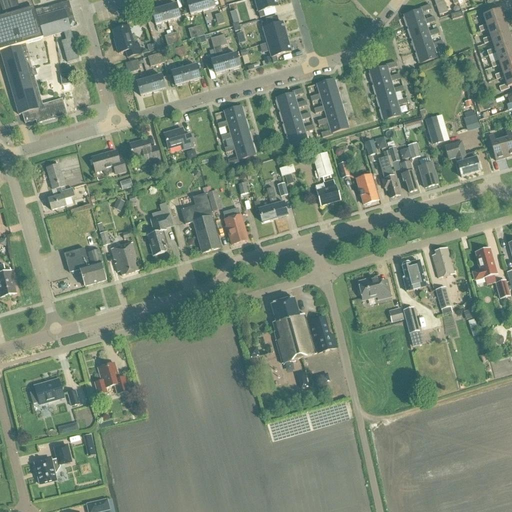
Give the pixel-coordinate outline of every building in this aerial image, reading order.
[(0,0),(0,21),(21,16),(34,12),(30,0),(0,0)] [(194,0),(186,3),(190,17),(202,13),(198,0),(194,0)] [(212,0),(198,0),(202,13),(215,9),(212,0)] [(275,0),(254,0),(260,20),(265,18),(263,13),(275,9),(278,8),(275,0)] [(433,0),(439,17),(446,14),(442,2),(447,0),(451,0),(454,6),(459,4),(457,0),(433,0)] [(34,12),(21,16),(23,23),(23,24),(28,42),(29,44),(71,32),(70,30),(76,28),(69,3),(42,11),(42,10),(34,12)] [(177,5),(164,9),(168,23),(181,19),(177,5)] [(404,17),(408,29),(425,23),(424,21),(422,14),(427,12),(426,7),(419,10),(420,12),(404,17)] [(164,9),(152,12),(156,27),(168,23),(164,9)] [(480,34),(488,31),(487,29),(505,23),(500,11),(483,17),(486,26),(479,29),(480,34)] [(463,18),(461,13),(451,16),(452,21),(463,18)] [(218,27),(225,25),(222,15),(215,17),(218,27)] [(0,52),(20,47),(26,45),(29,44),(28,42),(23,24),(23,23),(21,16),(0,21),(0,52)] [(408,29),(412,41),(429,35),(428,33),(426,26),(431,24),(430,19),(424,21),(425,23),(408,29)] [(266,23),(261,24),(267,44),(287,38),(283,24),(267,29),(266,23)] [(484,46),(492,43),(491,41),(509,35),(505,23),(487,29),(488,31),(490,38),(483,41),(484,46)] [(134,46),(128,27),(113,32),(117,45),(116,45),(119,55),(125,53),(127,59),(143,54),(140,45),(134,46)] [(202,27),(199,28),(195,29),(198,39),(205,37),(202,27)] [(188,31),(190,37),(191,41),(198,39),(195,29),(188,31)] [(412,41),(416,53),(433,48),(432,45),(430,38),(435,36),(434,31),(428,33),(429,35),(412,41)] [(171,36),(174,46),(181,44),(178,34),(171,36)] [(488,57),(496,55),(495,53),(511,47),(511,44),(509,35),(491,41),(492,43),(494,50),(487,53),(488,57)] [(78,36),(67,39),(73,60),(84,57),(78,36)] [(174,46),(171,36),(165,37),(167,48),(174,46)] [(227,73),(239,69),(235,55),(224,58),(221,48),(227,46),(224,36),(217,38),(227,73)] [(213,70),(215,76),(227,73),(217,38),(211,40),(217,60),(211,62),(211,60),(205,62),(208,71),(213,70)] [(287,38),(267,44),(273,65),(278,64),(276,58),(291,54),(287,38)] [(433,48),(416,53),(420,65),(437,60),(434,50),(440,48),(438,43),(432,45),(433,48)] [(20,47),(0,52),(19,116),(23,115),(24,120),(25,123),(25,124),(25,125),(26,125),(27,125),(30,124),(36,122),(37,125),(42,124),(67,116),(66,113),(65,108),(63,101),(62,100),(43,106),(35,78),(37,77),(35,69),(32,70),(30,62),(30,61),(26,45),(20,47)] [(492,69),(500,67),(499,65),(511,60),(511,47),(495,53),(496,55),(498,62),(491,65),(492,69)] [(185,48),(178,50),(181,60),(187,58),(185,48)] [(181,60),(178,50),(171,52),(174,62),(181,60)] [(161,55),(155,57),(157,67),(164,65),(161,55)] [(157,67),(155,57),(148,59),(151,69),(157,67)] [(497,81),(504,79),(503,77),(511,73),(511,60),(499,65),(500,67),(502,74),(495,77),(497,81)] [(133,74),(140,72),(137,62),(130,64),(133,74)] [(369,73),(373,85),(390,80),(389,78),(387,71),(393,69),(392,64),(385,66),(385,68),(369,73)] [(187,65),(183,67),(188,84),(200,80),(196,67),(188,69),(187,65)] [(179,71),(172,73),(176,87),(188,84),(183,67),(178,68),(179,71)] [(511,73),(503,77),(504,79),(506,86),(499,89),(501,93),(509,90),(508,89),(511,87),(511,73)] [(68,75),(62,76),(60,77),(61,86),(62,86),(70,85),(68,75)] [(160,77),(149,80),(153,94),(164,91),(160,77)] [(373,85),(376,97),(393,92),(393,90),(391,83),(397,81),(395,77),(389,78),(390,80),(373,85)] [(153,94),(149,80),(143,82),(142,78),(138,79),(139,83),(137,84),(141,98),(153,94)] [(315,102),(321,100),(321,98),(338,93),(334,81),(317,86),(320,96),(314,98),(315,102)] [(400,93),(399,89),(393,90),(393,92),(376,97),(380,110),(397,105),(396,103),(394,95),(400,93)] [(276,100),(280,112),(297,107),(296,105),(294,98),(300,96),(299,91),(292,93),(292,95),(276,100)] [(319,114),(325,113),(324,111),(341,106),(338,93),(321,98),(321,100),(323,108),(317,110),(319,114)] [(483,99),(475,102),(480,114),(492,110),(489,103),(485,105),(483,99)] [(397,105),(380,110),(383,122),(400,117),(398,107),(404,106),(402,101),(396,103),(397,105)] [(280,112),(283,124),(300,119),(300,117),(298,110),(304,108),(302,103),(296,105),(297,107),(280,112)] [(322,126),(328,125),(328,123),(345,118),(341,106),(324,111),(325,113),(327,120),(321,122),(322,126)] [(222,129),(228,127),(228,125),(245,120),(241,108),(224,113),(227,123),(221,124),(222,129)] [(463,115),(467,131),(479,127),(475,112),(463,115)] [(283,124),(287,137),(304,132),(303,129),(301,122),(307,120),(306,115),(300,117),(300,119),(283,124)] [(328,123),(328,125),(331,132),(325,134),(326,139),(333,137),(332,135),(348,130),(345,118),(328,123)] [(226,141),(232,140),(231,137),(248,133),(245,120),(228,125),(228,127),(231,135),(225,137),(226,141)] [(403,125),(404,130),(422,124),(421,120),(403,125)] [(438,124),(427,127),(432,147),(444,144),(438,124)] [(304,132),(287,137),(291,149),(308,144),(305,134),(311,132),(309,128),(303,129),(304,132)] [(182,151),(194,148),(190,136),(184,137),(182,130),(164,136),(168,151),(181,147),(182,151)] [(501,142),(506,160),(511,158),(511,138),(510,132),(505,133),(507,140),(501,142)] [(229,154),(235,152),(235,150),(252,145),(248,133),(231,137),(232,140),(234,147),(228,149),(229,154)] [(384,137),(376,140),(379,149),(387,146),(384,137)] [(506,160),(501,142),(495,143),(493,137),(488,138),(495,163),(506,160)] [(370,138),(364,140),(369,158),(377,155),(373,142),(371,143),(370,138)] [(151,166),(150,163),(160,160),(156,148),(150,149),(148,140),(130,146),(134,160),(138,158),(142,169),(151,166)] [(461,179),(480,174),(476,160),(475,160),(473,154),(465,157),(461,143),(444,148),(448,162),(455,160),(457,165),(456,166),(457,170),(459,171),(461,179)] [(235,150),(235,152),(238,159),(232,161),(233,166),(240,164),(239,162),(255,157),(252,145),(235,150)] [(411,161),(420,159),(416,145),(407,148),(408,150),(411,159),(411,161)] [(396,148),(389,150),(392,165),(400,163),(396,148)] [(189,160),(196,158),(194,150),(187,152),(189,160)] [(408,150),(399,152),(402,162),(411,159),(408,150)] [(111,170),(113,169),(115,177),(127,173),(123,160),(119,161),(116,152),(91,160),(95,174),(103,172),(104,176),(106,176),(111,175),(112,173),(111,170)] [(319,181),(333,177),(327,155),(312,159),(319,181)] [(378,161),(383,177),(384,181),(382,182),(384,190),(387,189),(391,200),(399,198),(393,178),(387,158),(378,161)] [(409,195),(418,192),(415,184),(416,184),(413,173),(411,173),(409,164),(408,164),(408,161),(405,162),(406,165),(401,166),(403,176),(401,176),(404,184),(406,183),(409,195)] [(346,164),(338,166),(342,180),(350,178),(346,164)] [(438,186),(432,165),(418,169),(425,190),(438,186)] [(47,170),(48,172),(53,191),(56,191),(57,195),(66,192),(65,188),(59,166),(47,170)] [(291,175),(284,178),(287,187),(294,184),(291,175)] [(275,178),(277,187),(281,199),(288,197),(284,185),(282,176),(275,178)] [(370,205),(378,202),(370,177),(356,181),(359,188),(357,190),(358,193),(360,194),(364,207),(365,206),(367,207),(370,206),(370,205)] [(130,180),(120,184),(123,192),(133,189),(130,180)] [(335,188),(333,182),(323,185),(324,191),(316,193),(320,208),(340,202),(336,187),(335,188)] [(241,198),(248,196),(245,185),(238,187),(241,198)] [(271,207),(275,221),(288,217),(284,204),(277,206),(273,189),(266,191),(271,207)] [(66,192),(57,195),(58,198),(48,201),(51,212),(66,208),(64,201),(75,198),(73,190),(66,192)] [(207,195),(212,214),(222,211),(217,192),(207,195)] [(195,207),(181,211),(186,226),(194,223),(200,246),(202,246),(204,254),(219,250),(211,219),(213,218),(208,202),(206,195),(192,199),(195,207)] [(118,200),(113,210),(120,213),(125,204),(118,200)] [(275,221),(271,207),(261,210),(259,202),(254,204),(257,213),(259,212),(262,225),(275,221)] [(161,213),(152,216),(153,221),(170,216),(167,205),(160,207),(161,213)] [(173,228),(170,216),(153,221),(155,228),(155,229),(156,235),(148,237),(154,257),(164,254),(165,254),(167,251),(166,250),(167,249),(164,242),(165,241),(163,233),(166,232),(166,230),(173,228)] [(248,242),(240,217),(225,222),(232,247),(248,242)] [(97,226),(100,236),(104,248),(111,246),(107,234),(105,235),(102,224),(97,226)] [(122,278),(139,273),(136,264),(138,263),(132,245),(111,251),(118,274),(120,274),(122,278)] [(89,267),(84,250),(64,256),(70,275),(80,271),(85,288),(106,282),(101,264),(103,264),(99,251),(88,254),(91,267),(89,267)] [(454,276),(447,250),(435,253),(435,257),(432,258),(438,281),(454,276)] [(494,269),(489,251),(475,255),(479,266),(478,267),(480,271),(480,272),(472,274),(475,282),(494,277),(492,269),(494,269)] [(426,289),(419,263),(410,266),(408,264),(403,265),(403,266),(402,268),(405,280),(403,280),(406,294),(426,289)] [(0,267),(0,293),(1,299),(17,295),(10,271),(5,272),(4,266),(0,267)] [(378,302),(391,298),(388,284),(381,285),(379,278),(370,280),(371,282),(358,285),(359,290),(358,292),(359,296),(361,297),(362,301),(377,297),(378,302)] [(495,285),(500,301),(510,298),(506,282),(495,285)] [(441,311),(451,308),(445,288),(435,291),(441,311)] [(282,366),(316,356),(304,316),(299,317),(294,300),(271,306),(276,324),(273,325),(275,333),(274,334),(276,342),(276,343),(282,366)] [(392,325),(404,322),(400,309),(389,312),(391,323),(392,325)] [(403,312),(407,330),(418,328),(414,309),(403,312)] [(471,311),(464,313),(466,321),(473,319),(471,311)] [(318,355),(337,350),(333,337),(330,338),(324,319),(309,323),(318,355)] [(474,321),(468,323),(471,330),(476,328),(474,321)] [(410,344),(420,343),(419,332),(409,333),(410,344)] [(497,338),(495,341),(496,344),(498,346),(502,345),(504,342),(503,339),(500,337),(497,338)] [(119,380),(115,365),(98,370),(101,380),(102,380),(103,382),(95,385),(98,397),(107,394),(106,389),(115,387),(117,396),(130,392),(126,378),(119,380)] [(306,378),(298,381),(300,388),(308,385),(306,378)] [(34,405),(39,403),(40,406),(65,399),(60,379),(34,386),(36,391),(30,393),(34,405)] [(72,407),(80,404),(76,390),(68,393),(72,407)] [(77,424),(67,427),(68,434),(79,431),(77,424)] [(92,443),(91,436),(83,438),(85,444),(92,443)] [(51,462),(51,461),(35,465),(40,486),(56,483),(54,475),(56,474),(60,468),(59,466),(71,464),(67,447),(55,450),(57,461),(51,462)] [(97,504),(87,506),(88,511),(109,511),(107,501),(97,504)]
